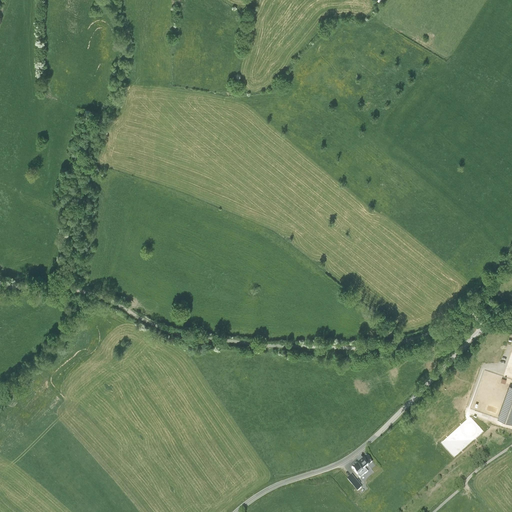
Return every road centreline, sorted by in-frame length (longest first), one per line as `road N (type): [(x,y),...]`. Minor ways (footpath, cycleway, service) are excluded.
road 1 (track): [(482,330),(470,315),(390,346),(264,346),(169,333),(71,288),(0,283)]
road 2 (tertiary): [(511,325),(474,336),(355,454),(282,483),(237,511)]
